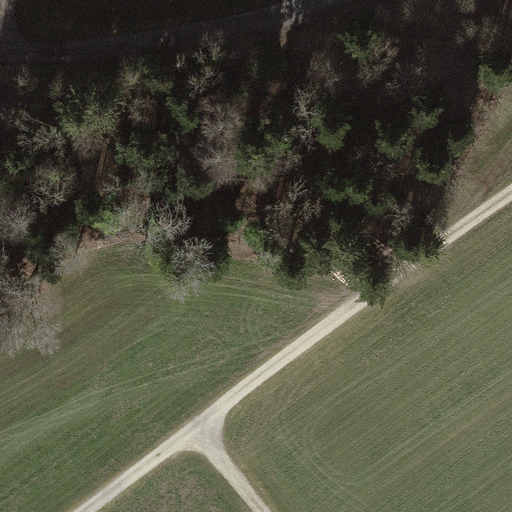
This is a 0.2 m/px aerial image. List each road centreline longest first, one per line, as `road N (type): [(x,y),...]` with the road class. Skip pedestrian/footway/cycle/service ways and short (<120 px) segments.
road 1 (track): [(511,198),(85,511)]
road 2 (tertiary): [(0,53),(44,57),(161,45),(330,0)]
